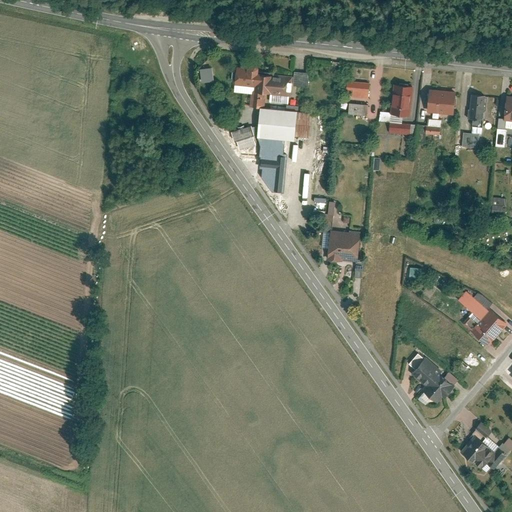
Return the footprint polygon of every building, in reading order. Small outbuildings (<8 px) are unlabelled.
[(251,71),(241,70),(239,88),(253,90),(252,104),(266,106),(268,91),(274,92),(276,73),(262,72),(263,66),(252,64),(251,71)] [(203,82),(215,80),(213,66),(201,68),(203,82)] [(312,72),(298,71),(296,86),(310,88),(312,72)] [(276,73),(274,92),(293,94),(295,75),(276,73)] [(376,82),(352,79),(350,96),(375,98),(376,82)] [(418,85),(398,83),(395,112),(415,114),(418,85)] [(461,91),(434,89),(431,110),(459,113),(461,91)] [(489,94),(475,93),(474,108),(472,108),(472,116),(487,118),(489,94)] [(373,103),(353,101),(353,113),(373,114),(373,103)] [(302,110),(264,107),(261,135),(269,136),(290,137),(299,138),(302,110)] [(391,121),(391,111),(381,110),(380,120),(391,121)] [(414,122),(394,121),(393,130),(413,132),(414,122)] [(255,124),(235,130),(239,141),(259,135),(255,124)] [(444,125),(430,124),(429,132),(443,134),(444,125)] [(509,128),(501,128),(499,145),(508,145),(509,128)] [(481,132),(466,131),(465,146),(480,147),(481,132)] [(290,137),(269,136),(265,176),(287,178),(290,137)] [(329,213),(335,214),(337,201),(331,200),(329,213)] [(367,233),(337,231),(335,258),(365,260),(367,233)] [(411,278),(422,279),(423,267),(411,266),(411,278)] [(471,289),(462,299),(486,319),(495,310),(471,289)] [(469,322),(493,343),(511,322),(496,308),(495,310),(486,319),(483,323),(474,315),(469,322)] [(428,357),(422,352),(412,363),(416,367),(413,371),(430,386),(427,389),(441,402),(448,395),(450,396),(461,384),(429,356),(428,357)] [(428,405),(434,397),(426,390),(419,398),(428,405)] [(485,421),(479,427),(490,437),(496,430),(485,421)] [(479,433),(465,450),(485,468),(491,461),(500,451),(479,433)] [(498,467),(511,450),(505,445),(500,451),(491,461),(498,467)]
